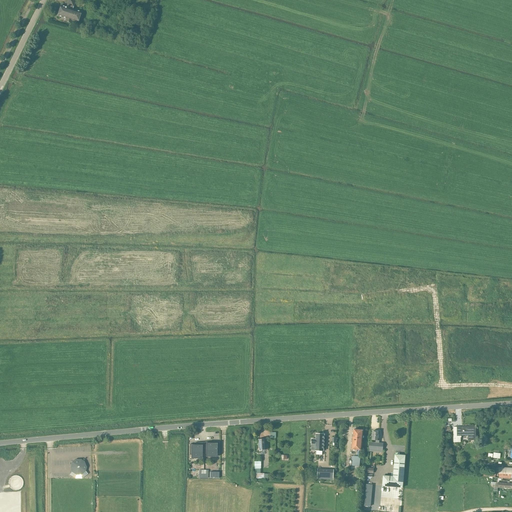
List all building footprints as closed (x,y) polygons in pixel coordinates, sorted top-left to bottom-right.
[(75,0),(73,0),(68,0),(67,5),(66,8),(60,6),(57,16),(65,19),(65,21),(71,23),(72,21),(77,23),(81,12),(75,10),(74,13),(69,11),(70,6),(73,7),(75,0)] [(461,436),(468,436),(468,441),(476,440),(476,427),(457,427),(458,437),(461,437),(461,436)] [(351,449),(361,450),(363,431),(353,429),(351,449)] [(378,443),(378,441),(379,432),(372,431),(371,440),(376,440),(375,442),(375,443),(369,443),(369,449),(382,450),(383,444),(378,443)] [(312,439),(311,444),(315,444),(315,451),(324,451),(324,435),(316,434),(316,439),(312,439)] [(190,444),(189,455),(191,455),(191,459),(202,459),(202,454),(206,454),(206,457),(217,457),(217,454),(218,454),(219,443),(214,443),(214,442),(214,441),(206,442),(206,443),(206,445),(205,445),(205,444),(204,444),(204,446),(202,446),(202,445),(202,443),(202,442),(194,443),(194,444),(190,444)] [(353,456),(352,466),(359,467),(360,457),(353,456)] [(86,467),(84,462),(81,460),(75,460),(72,462),(71,468),(72,471),(77,475),(81,474),(85,471),(86,467)] [(402,488),(405,461),(395,460),(393,477),(383,476),(382,486),(402,488)] [(321,469),(321,478),(333,479),(333,470),(321,469)]
